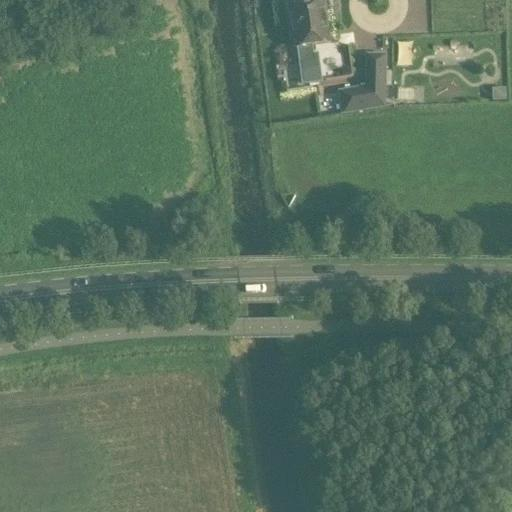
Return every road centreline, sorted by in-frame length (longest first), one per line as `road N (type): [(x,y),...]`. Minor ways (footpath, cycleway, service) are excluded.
road 1 (primary): [(0,300),(294,279)]
road 2 (primary): [(511,280),(294,279)]
